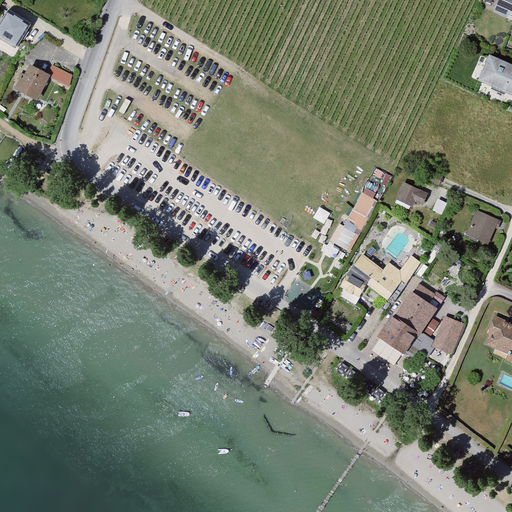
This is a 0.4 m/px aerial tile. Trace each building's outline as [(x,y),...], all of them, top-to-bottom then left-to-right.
[(511,0),(499,0),(494,14),(511,21),(511,0)] [(0,28),(0,37),(18,48),(32,25),(9,12),(0,28)] [(511,65),(493,56),(481,81),(511,95),(511,65)] [(38,101),(51,77),(30,65),(17,90),(38,101)] [(324,201),(337,208),(352,182),(339,174),(324,201)] [(405,182),(396,199),(413,208),(416,201),(425,205),(431,195),(405,182)] [(442,215),(447,203),(438,199),(433,211),(442,215)] [(478,211),(467,234),(488,244),(499,221),(478,211)] [(361,233),(342,222),(331,242),(350,253),(361,233)] [(364,255),(342,286),(362,298),(369,285),(388,300),(402,280),(408,284),(422,264),(412,256),(400,271),(387,262),(382,269),(364,255)] [(440,311),(412,292),(380,337),(408,356),(440,311)] [(511,363),(511,323),(496,316),(484,343),(509,354),(506,361),(511,363)] [(462,326),(445,319),(433,345),(449,353),(462,326)]
